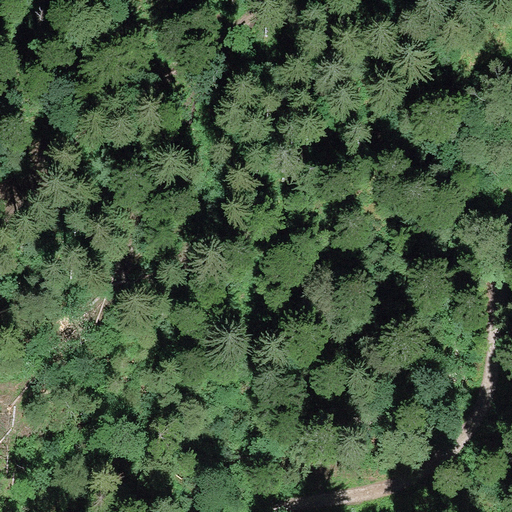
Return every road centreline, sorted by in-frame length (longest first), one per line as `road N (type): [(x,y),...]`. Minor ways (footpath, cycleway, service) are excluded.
road 1 (track): [(296,511),(420,476),(477,421),(511,247)]
road 2 (track): [(276,0),(42,177)]
